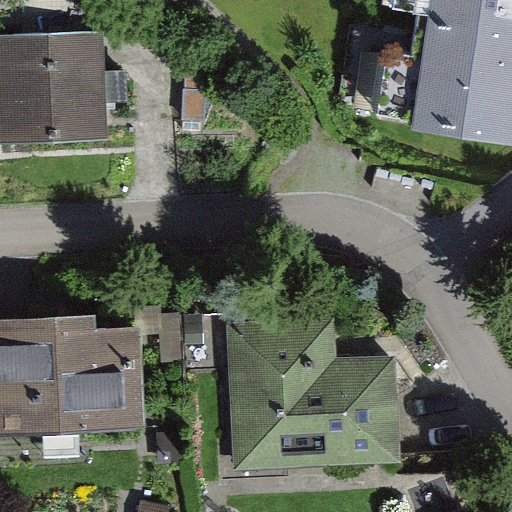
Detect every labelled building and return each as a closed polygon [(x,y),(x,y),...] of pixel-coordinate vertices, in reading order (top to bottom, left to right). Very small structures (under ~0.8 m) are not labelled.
[(511,0),(395,0),(394,11),(420,14),(413,60),(387,56),(378,119),(511,138),(511,0)] [(0,150),(108,146),(104,38),(0,41),(0,150)] [(143,320),(0,326),(0,441),(148,435),(143,320)] [(345,330),(238,335),(244,483),(412,476),(407,369),(347,372),(345,330)] [(150,468),(151,500),(181,499),(180,467),(150,468)]
